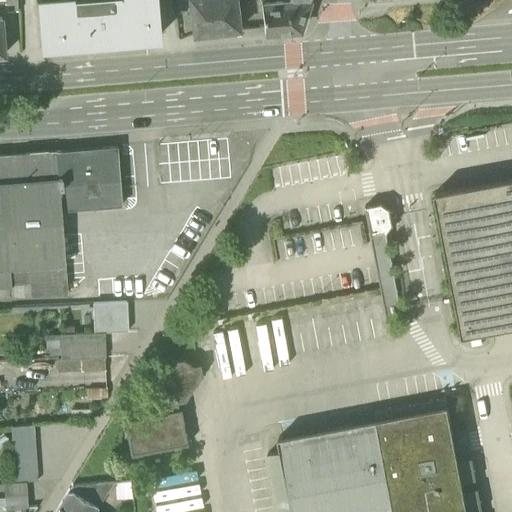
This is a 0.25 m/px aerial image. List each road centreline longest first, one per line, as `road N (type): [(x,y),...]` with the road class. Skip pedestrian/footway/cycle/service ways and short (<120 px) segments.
road 1 (primary): [(322,54),(0,79)]
road 2 (primary): [(0,120),(300,101)]
